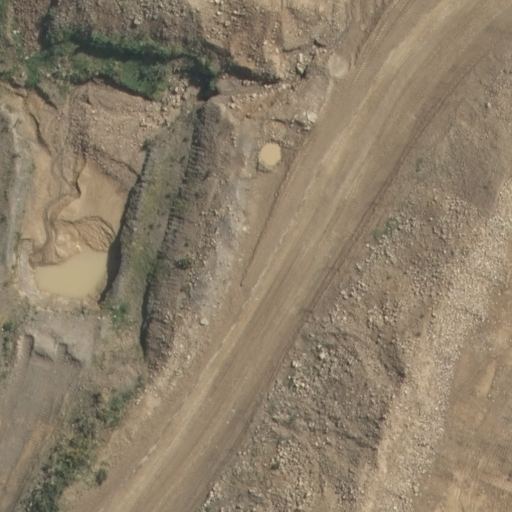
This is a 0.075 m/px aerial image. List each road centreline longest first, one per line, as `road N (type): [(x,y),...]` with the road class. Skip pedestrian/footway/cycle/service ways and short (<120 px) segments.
road 1 (track): [(225,0),(176,116),(0,429)]
road 2 (track): [(511,329),(388,511)]
